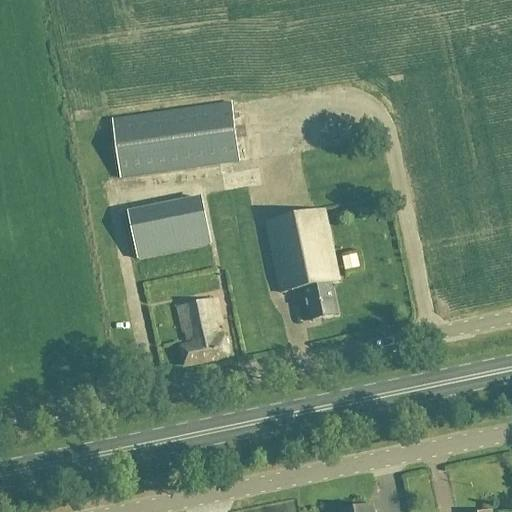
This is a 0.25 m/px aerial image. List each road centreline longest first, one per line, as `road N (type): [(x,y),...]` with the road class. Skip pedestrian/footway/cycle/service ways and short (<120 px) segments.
road 1 (primary): [(0,476),(511,370)]
road 2 (unclassified): [(0,428),(511,322)]
road 3 (unclassified): [(144,511),(511,436)]
